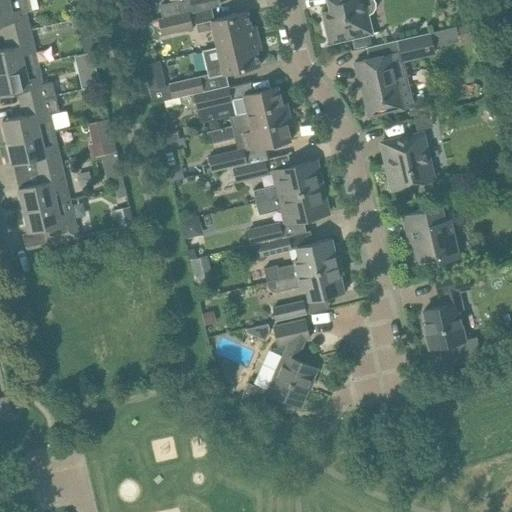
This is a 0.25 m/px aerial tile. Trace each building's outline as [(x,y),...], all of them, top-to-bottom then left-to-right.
[(30,30),(26,12),(30,11),(27,0),(4,0),(0,1),(0,24),(2,24),(5,36),(30,30)] [(180,0),(159,5),(162,18),(189,13),(196,12),(193,0),(180,0)] [(327,0),(330,10),(322,12),(330,43),(365,35),(360,17),(368,16),(373,13),(376,8),(376,3),(374,0),(327,0)] [(202,50),(202,51),(258,38),(256,26),(251,27),(247,12),(196,24),(198,33),(213,29),(217,47),(202,50)] [(193,28),(189,13),(162,18),(158,19),(162,35),(193,28)] [(472,24),(458,27),(461,43),(476,40),(472,24)] [(0,49),(0,72),(25,67),(22,55),(35,52),(30,30),(5,36),(8,48),(0,49)] [(397,40),(400,52),(354,62),(358,76),(359,76),(369,117),(403,109),(400,97),(411,95),(404,62),(421,58),(419,53),(434,49),(430,32),(397,40)] [(89,35),(80,37),(83,53),(92,51),(89,35)] [(258,38),(202,51),(209,78),(260,66),(256,50),(261,49),(258,38)] [(43,84),(41,76),(28,79),(25,67),(0,72),(0,96),(18,92),(21,104),(46,98),(56,96),(52,82),(43,84)] [(100,85),(98,72),(80,76),(82,89),(90,87),(100,85)] [(172,99),(193,94),(204,91),(200,76),(169,83),(172,99)] [(229,86),(204,91),(193,94),(197,109),(204,107),(228,101),(232,100),(229,86)] [(230,116),(232,126),(289,113),(287,103),(282,104),(278,86),(243,95),(246,109),(244,113),(230,116)] [(38,123),(51,120),(50,114),(59,111),(56,96),(46,98),(21,104),(23,115),(2,120),(8,143),(41,135),(38,123)] [(289,113),(232,126),(234,136),(249,132),(252,135),(256,149),(291,141),(287,123),(291,122),(289,113)] [(429,115),(413,118),(416,129),(432,126),(429,115)] [(96,155),(117,149),(107,118),(86,124),(96,155)] [(381,142),(388,168),(392,189),(433,179),(422,133),(385,142),(381,142)] [(34,160),(36,172),(62,166),(57,143),(44,146),(41,135),(8,143),(13,165),(34,160)] [(212,172),(233,167),(247,164),(243,149),(208,157),(212,172)] [(116,190),(125,188),(117,153),(108,155),(116,190)] [(264,159),(247,164),(233,167),(236,181),(267,173),(264,159)] [(253,190),(256,202),(322,187),(316,161),(273,171),(276,185),(253,190)] [(18,188),(23,210),(70,200),(62,166),(36,172),(39,183),(18,188)] [(322,187),(256,202),(259,215),(282,209),(285,223),(328,213),(322,187)] [(129,206),(125,188),(116,190),(117,197),(115,198),(117,211),(129,208),(129,206)] [(70,200),(23,210),(29,233),(40,230),(43,246),(79,237),(70,200)] [(409,243),(413,243),(417,262),(436,258),(437,263),(459,258),(450,219),(445,220),(441,206),(403,215),(409,243)] [(185,237),(206,234),(203,216),(183,219),(185,237)] [(279,223),(248,231),(251,245),(257,243),(283,237),(279,223)] [(289,236),(283,237),(257,243),(260,256),(292,249),(289,236)] [(266,277),(267,282),(340,265),(338,255),(335,256),(331,238),(312,243),(296,246),(299,258),(294,259),(295,264),(278,268),(277,265),(264,268),(266,277)] [(80,245),(70,248),(72,258),(83,256),(80,245)] [(196,258),(193,248),(187,250),(187,251),(189,259),(196,258)] [(196,258),(189,259),(195,285),(214,281),(208,255),(196,258)] [(340,265),(267,282),(268,288),(271,292),(275,292),(300,286),(301,290),(306,289),(309,301),(344,293),(340,275),(343,275),(340,265)] [(427,322),(424,322),(430,349),(440,346),(444,367),(482,358),(477,336),(465,339),(458,310),(462,310),(457,291),(470,288),(466,270),(435,278),(439,295),(444,294),(447,305),(424,310),(427,322)] [(304,301),(284,306),(272,308),(275,321),(287,319),(307,314),(304,301)] [(279,376),(272,392),(248,382),(239,402),(274,417),(283,399),(300,407),(317,368),(296,359),(305,339),(309,338),(305,319),(274,327),(278,346),(288,343),(277,369),(281,371),(279,376)] [(268,326),(246,332),(247,335),(265,343),(269,333),(268,326)] [(271,388),(281,352),(269,348),(258,384),(271,388)] [(0,422),(12,420),(6,396),(0,397),(0,422)]
